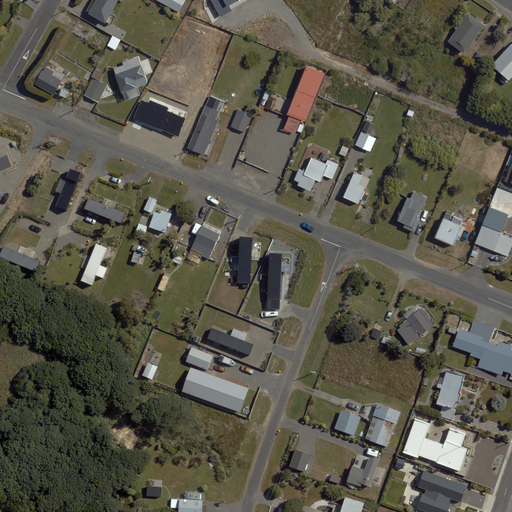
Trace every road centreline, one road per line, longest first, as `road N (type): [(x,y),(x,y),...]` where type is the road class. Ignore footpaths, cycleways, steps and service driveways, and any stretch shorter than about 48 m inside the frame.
road 1 (residential): [(0,97),(342,239)]
road 2 (residential): [(245,511),(342,239)]
road 3 (residential): [(342,239),(511,308)]
